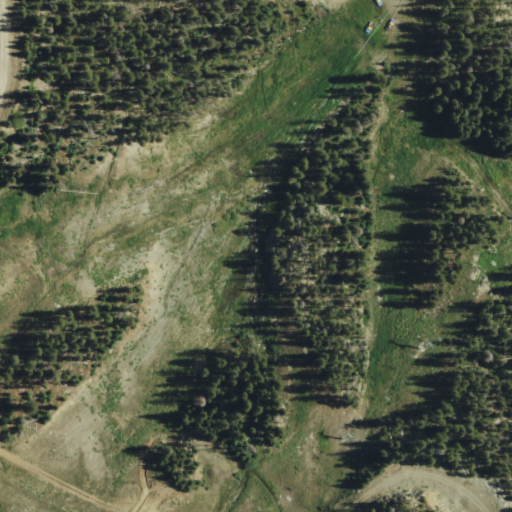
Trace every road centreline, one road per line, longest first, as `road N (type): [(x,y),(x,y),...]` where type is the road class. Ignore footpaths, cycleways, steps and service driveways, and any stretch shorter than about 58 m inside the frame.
road 1 (track): [(336,511),(328,412),(298,330),(258,266)]
road 2 (track): [(511,203),(421,113),(415,0)]
road 3 (track): [(343,511),(396,477),(431,475),(460,486),(486,511)]
road 4 (track): [(0,453),(126,511)]
